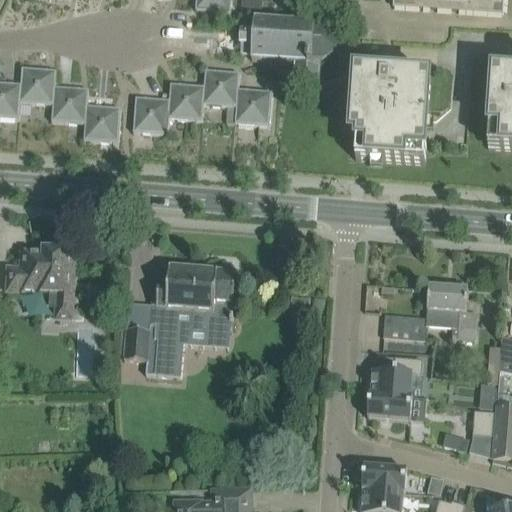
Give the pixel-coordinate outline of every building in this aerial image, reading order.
[(231,16),(231,0),(196,0),(196,14),(231,16)] [(393,0),(393,9),(504,16),(505,0),(393,0)] [(274,26),(275,19),(265,18),(264,25),(255,24),(254,29),(243,29),(242,38),(241,38),(240,48),(242,48),(241,58),(252,58),(252,63),(296,66),(295,85),(318,86),(319,63),(321,63),(323,63),(325,62),(327,62),(329,61),(331,59),(332,58),(334,56),(335,54),(335,52),(336,50),(336,48),(336,46),(335,44),(335,42),(334,40),(332,39),(331,37),(329,36),(327,35),(325,34),(323,34),(314,33),(315,28),(274,26)] [(405,70),(405,69),(382,67),(382,69),(384,69),(383,78),(355,76),(351,140),(357,140),(356,163),(425,167),(431,81),(403,79),(403,70),(405,70)] [(53,109),(56,91),(57,75),(22,72),(21,88),(21,107),(53,109)] [(236,111),(239,93),(240,77),(206,74),(204,91),(204,109),(236,111)] [(511,77),(493,76),(488,152),(511,153),(511,77)] [(0,121),(19,123),(21,107),(21,88),(0,86),(0,121)] [(203,125),(204,109),(204,91),(171,88),(170,104),(169,123),(203,125)] [(85,128),(88,110),(89,94),(56,91),(53,109),(52,125),(85,128)] [(270,130),(272,96),(239,93),(236,111),(235,128),(270,130)] [(168,139),(169,123),(170,104),(136,102),(133,136),(168,139)] [(118,147),(121,113),(88,110),(85,128),(84,144),(118,147)] [(71,322),(74,255),(45,254),(45,258),(22,257),(22,273),(15,273),(14,294),(58,296),(57,321),(71,322)] [(126,353),(125,365),(147,367),(147,379),(181,382),(184,350),(185,330),(205,332),(209,336),(225,338),(230,333),(232,334),(233,326),(234,320),(233,320),(235,305),(242,305),(243,291),(236,290),(237,277),(234,277),(234,272),(231,267),(224,267),(220,270),(219,276),(170,272),(169,282),(155,281),(152,310),(150,335),(127,333),(126,353)] [(462,293),(462,287),(443,285),(443,292),(429,291),(427,323),(416,322),(385,320),(384,342),(427,345),(429,329),(453,331),(452,344),(474,345),(476,317),(466,316),(468,294),(462,293)] [(501,351),(499,375),(508,377),(511,378),(511,343),(502,342),(501,351)] [(488,375),(488,386),(499,387),(499,375),(501,351),(490,350),(488,375)] [(371,398),(410,401),(412,379),(422,380),(423,364),(395,362),(394,376),(373,375),(371,398)] [(481,388),(480,400),(493,401),(494,389),(481,388)] [(412,401),(410,401),(371,398),(370,398),(368,422),(411,425),(412,401)] [(496,420),(492,465),(511,466),(511,412),(505,412),(497,411),(496,411),(496,420)] [(475,417),(474,440),(492,441),(494,418),(475,417)] [(459,443),(456,453),(466,456),(468,445),(459,443)] [(364,494),(403,497),(405,497),(407,474),(364,471),(362,494),(364,494)] [(251,511),(251,494),(214,495),(214,503),(204,503),(204,502),(173,503),(173,511),(251,511)] [(401,511),(403,497),(364,494),(362,511),(401,511)]
